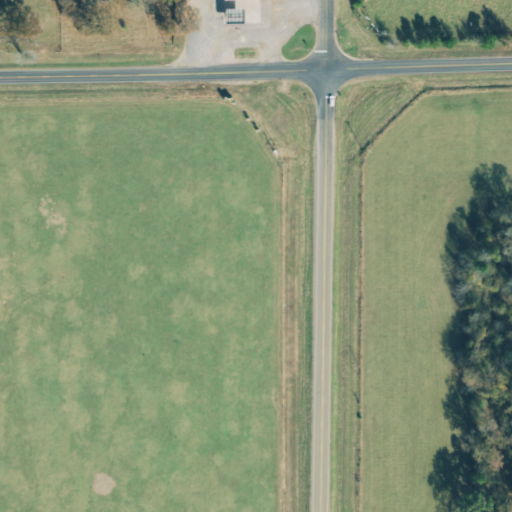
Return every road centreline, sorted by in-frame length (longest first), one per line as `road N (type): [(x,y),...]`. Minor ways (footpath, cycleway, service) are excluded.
road 1 (secondary): [(0,77),(511,62)]
road 2 (secondary): [(326,69),(318,511)]
